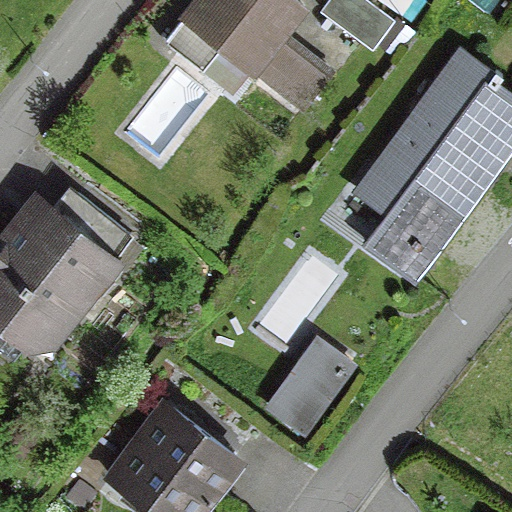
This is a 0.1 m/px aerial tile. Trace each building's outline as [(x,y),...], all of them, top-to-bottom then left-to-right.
[(248,68),(298,5),(291,0),(192,0),(161,41),(197,69),(216,45),(247,70),(248,68)] [(368,48),(388,20),(361,0),(324,0),(317,11),(368,48)] [(511,98),(491,83),(497,75),(491,70),(489,73),(454,47),(351,189),(383,212),(361,243),(411,280),(478,187),(466,178),(497,135),(509,143),(511,138),(511,98)] [(102,254),(121,230),(73,193),(55,217),(45,209),(28,230),(18,227),(8,231),(0,241),(0,310),(3,307),(28,327),(59,323),(109,260),(102,254)] [(299,431),(347,364),(313,340),(291,371),(290,371),(265,407),(299,431)] [(193,507),(210,484),(231,457),(162,406),(109,478),(154,511),(174,511),(184,500),(193,507)] [(32,436),(12,421),(0,437),(0,451),(12,461),(32,436)]
